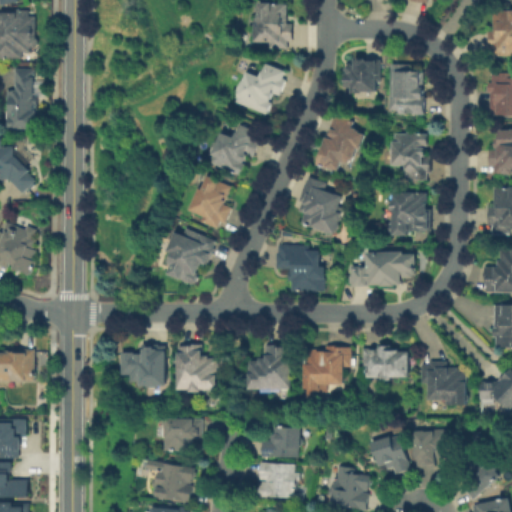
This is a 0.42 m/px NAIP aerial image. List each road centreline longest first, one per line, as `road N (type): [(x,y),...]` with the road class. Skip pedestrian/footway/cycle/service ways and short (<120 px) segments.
road 1 (residential): [(72,314),(392,313),(431,296),(453,265),(463,223),(454,59),(425,34),(399,27),(326,25)]
road 2 (residential): [(325,0),(318,88),(236,284),(233,312)]
road 3 (tertiary): [(74,0),(72,314)]
road 4 (tertiary): [(72,314),(72,511)]
